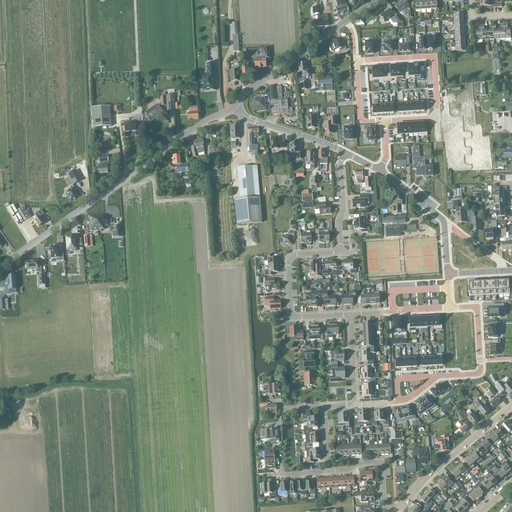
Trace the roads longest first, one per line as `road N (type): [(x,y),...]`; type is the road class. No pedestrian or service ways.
road 1 (tertiary): [(0,267),(234,107)]
road 2 (residential): [(383,121),(434,114),(433,59),(356,60)]
road 3 (tertiary): [(234,107),(376,0)]
road 4 (residential): [(350,314),(291,313),(291,258),(340,252)]
road 5 (residential): [(395,511),(511,405)]
road 6 (residential): [(449,307),(477,311),(480,369),(438,376)]
road 7 (tertiary): [(344,152),(234,107)]
